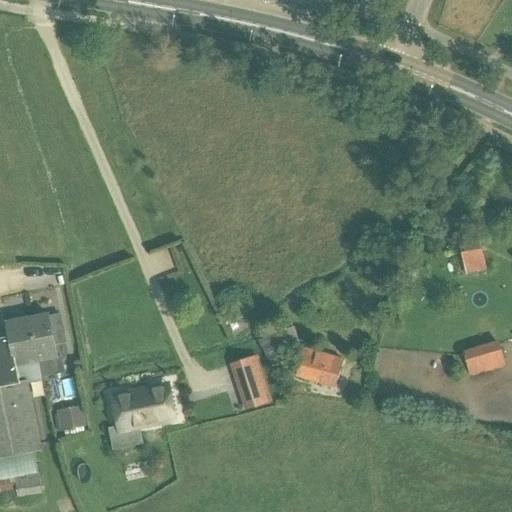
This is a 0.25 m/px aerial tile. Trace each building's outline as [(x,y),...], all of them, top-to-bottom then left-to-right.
[(466,274),(487,271),(477,227),(456,230),(466,274)] [(39,361),(42,377),(63,373),(60,357),(58,357),(55,345),(50,316),(49,315),(30,318),(39,361)] [(7,323),(10,336),(0,338),(0,387),(21,384),(20,383),(17,365),(39,361),(30,318),(7,323)] [(288,349),(280,331),(258,340),(271,366),(288,358),(285,350),(288,349)] [(471,368),(509,358),(505,343),(467,353),(471,368)] [(336,387),(344,360),(317,353),(315,359),(303,355),(297,376),(336,387)] [(39,438),(38,439),(28,383),(28,381),(20,383),(21,384),(0,387),(0,458),(35,452),(42,451),(39,438)] [(243,390),(250,410),(269,403),(263,383),(243,390)] [(133,395),(115,399),(122,429),(139,425),(140,428),(143,427),(153,425),(156,425),(156,422),(173,418),(167,388),(149,392),(149,389),(146,389),(136,391),(133,392),(133,395)] [(59,411),(63,431),(87,426),(83,406),(59,411)] [(42,492),(39,473),(0,480),(0,492),(17,490),(18,496),(42,492)]
